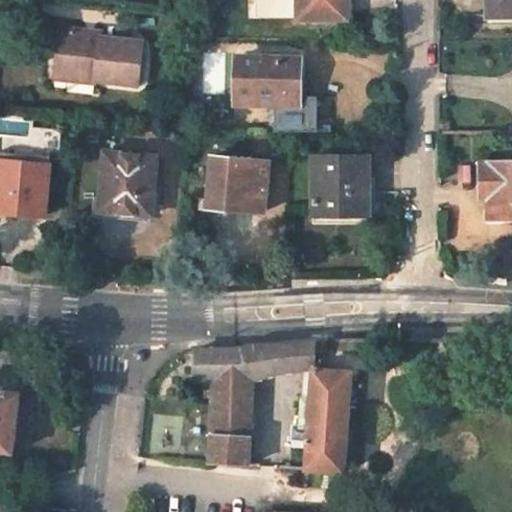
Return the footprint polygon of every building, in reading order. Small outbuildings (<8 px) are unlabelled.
[(290,0),(290,18),(346,19),(346,0),(290,0)] [(511,14),(511,0),(483,0),(484,14),(511,14)] [(81,78),(136,84),(141,41),(86,34),(87,30),(61,27),(56,71),(81,74),(81,78)] [(295,104),(296,59),(236,57),(235,103),(295,104)] [(81,74),(56,71),(55,79),(80,83),(81,78),(81,74)] [(0,211),(42,215),(47,156),(0,150),(0,211)] [(148,215),(154,156),(102,151),(97,210),(148,215)] [(366,214),(366,157),(313,158),(313,214),(366,214)] [(257,211),(262,164),(208,158),(204,202),(239,206),(239,210),(257,211)] [(511,214),(511,160),(479,160),(479,195),(486,195),(487,215),(511,214)] [(216,347),(194,349),(192,375),(214,377),(247,380),(279,369),(302,370),(301,427),(292,426),(291,449),(304,450),(303,470),(341,471),(347,372),(312,370),(314,340),(239,347),(216,347)] [(248,434),(247,380),(214,377),(211,433),(248,434)] [(0,449),(13,451),(19,392),(0,390),(0,449)] [(247,466),(248,434),(211,433),(209,464),(247,466)]
